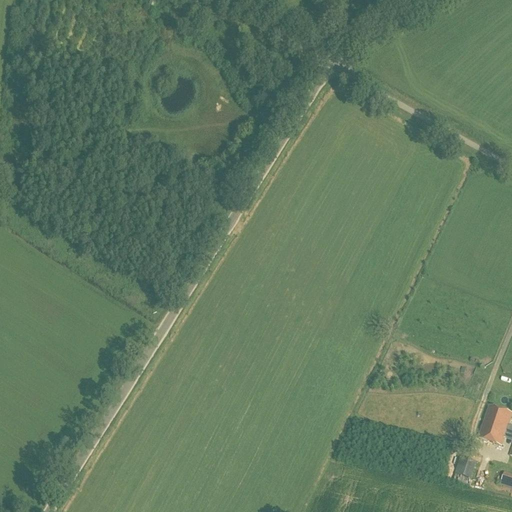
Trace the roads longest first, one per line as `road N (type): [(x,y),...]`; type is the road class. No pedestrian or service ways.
road 1 (unclassified): [(51,511),(330,64)]
road 2 (unclassified): [(511,168),(330,64)]
road 3 (unclassified): [(330,64),(214,0)]
road 4 (unclassified): [(330,64),(432,0)]
